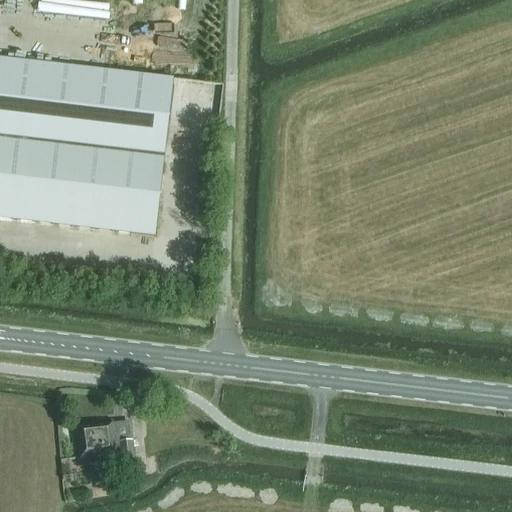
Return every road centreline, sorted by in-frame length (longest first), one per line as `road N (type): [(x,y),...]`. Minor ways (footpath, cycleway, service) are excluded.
road 1 (unclassified): [(220,364),(233,0)]
road 2 (primary): [(511,399),(220,364)]
road 3 (primary): [(220,364),(0,338)]
